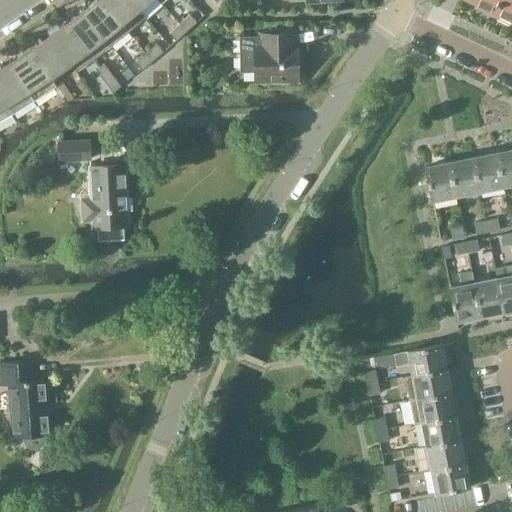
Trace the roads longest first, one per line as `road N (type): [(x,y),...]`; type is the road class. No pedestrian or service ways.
road 1 (residential): [(136,511),(287,177),(398,14)]
road 2 (residential): [(511,68),(398,14)]
